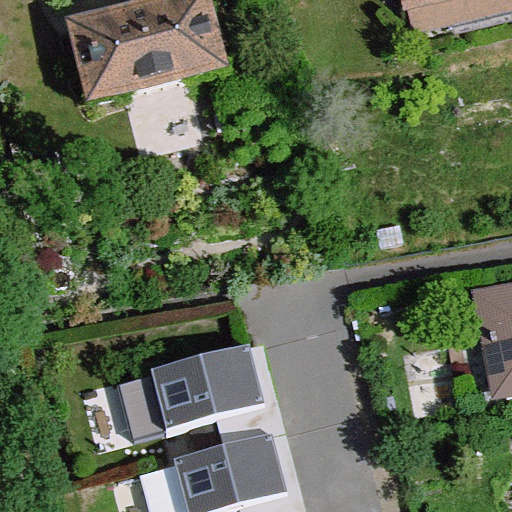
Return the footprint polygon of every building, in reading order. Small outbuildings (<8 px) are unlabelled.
[(209,0),(204,0),(75,32),(95,107),(228,76),(209,0)] [(406,0),(409,10),(451,0),(406,0)] [(511,297),(487,302),(499,377),(511,374),(511,297)] [(342,350),(291,359),(302,418),(353,410),(342,350)] [(180,357),(139,364),(158,489),(276,468),(257,363),(185,375),(180,357)]
